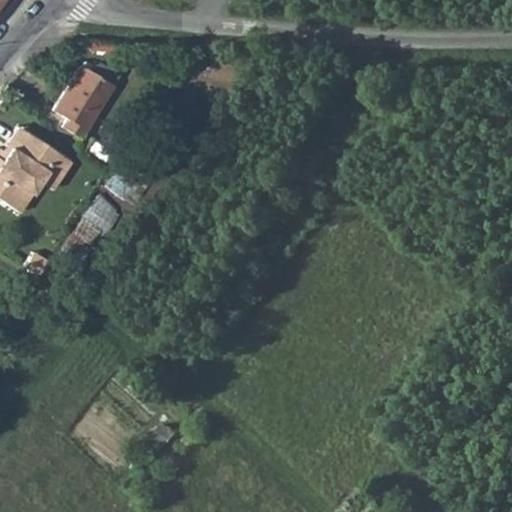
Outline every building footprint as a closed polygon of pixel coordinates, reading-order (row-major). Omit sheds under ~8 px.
[(79,137),(111,85),(80,66),(52,109),(66,118),(62,126),(79,137)] [(8,157),(23,132),(19,129),(4,154),(8,157)] [(0,201),(23,215),(43,183),(53,167),(66,174),(73,162),(23,132),(8,157),(4,154),(0,151),(0,201)] [(66,174),(53,167),(43,183),(56,191),(66,174)] [(34,255),(24,269),(46,276),(48,263),(34,255)]
